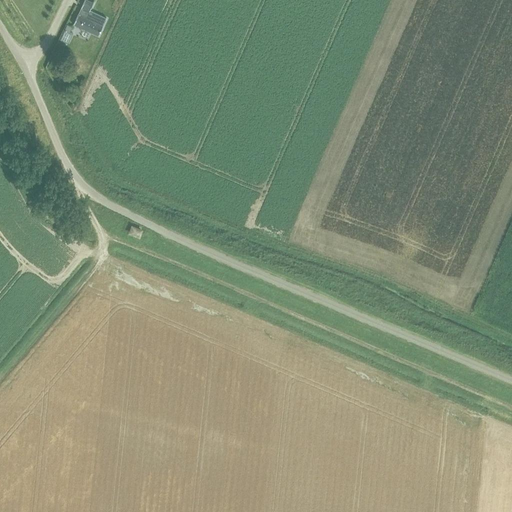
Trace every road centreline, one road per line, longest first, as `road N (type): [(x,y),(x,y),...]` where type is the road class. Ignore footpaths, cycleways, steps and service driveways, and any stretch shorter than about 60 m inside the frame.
road 1 (unclassified): [(511,380),(97,197),(68,169),(25,69)]
road 2 (track): [(0,376),(99,258),(102,233),(74,178)]
